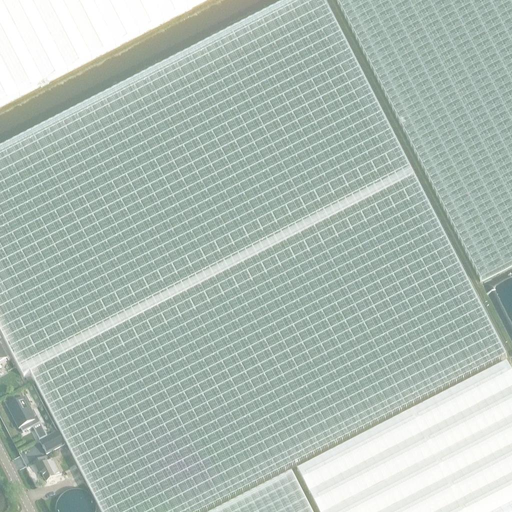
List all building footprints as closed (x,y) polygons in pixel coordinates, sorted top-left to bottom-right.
[(0,0),(0,107),(208,0),(0,0)] [(320,0),(290,0),(0,152),(0,335),(25,384),(32,381),(99,511),(209,511),(507,357),(320,0)] [(511,0),(335,0),(481,283),(511,266),(511,0)] [(511,511),(511,373),(507,363),(298,470),(319,511),(511,511)] [(25,399),(8,408),(19,429),(21,428),(24,432),(40,424),(37,418),(35,419),(25,399)] [(58,433),(40,443),(41,446),(46,455),(65,446),(58,433)] [(46,483),(60,477),(53,462),(47,464),(44,458),(34,463),(37,470),(39,469),(46,483)] [(308,511),(289,475),(217,511),(308,511)]
